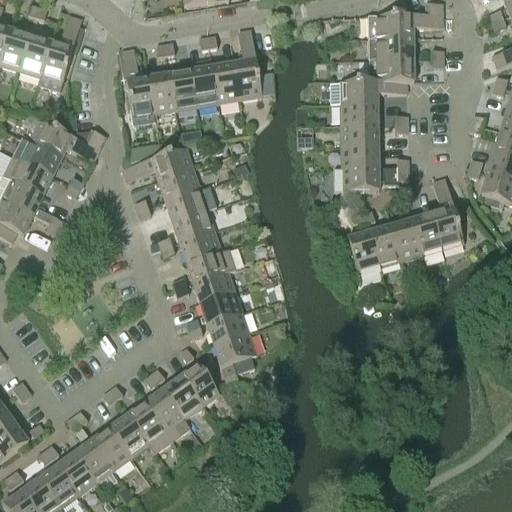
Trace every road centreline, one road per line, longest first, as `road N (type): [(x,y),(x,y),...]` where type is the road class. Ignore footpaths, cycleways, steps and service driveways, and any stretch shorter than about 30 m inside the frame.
road 1 (residential): [(0,342),(55,415),(164,342),(122,201)]
road 2 (residential): [(359,0),(141,37),(122,30)]
road 3 (residential): [(430,174),(453,158),(466,105),(470,57),(455,0)]
road 4 (residential): [(106,172),(61,256),(19,258),(0,293)]
road 5 (residential): [(122,30),(106,54),(100,93),(114,139),(106,172)]
